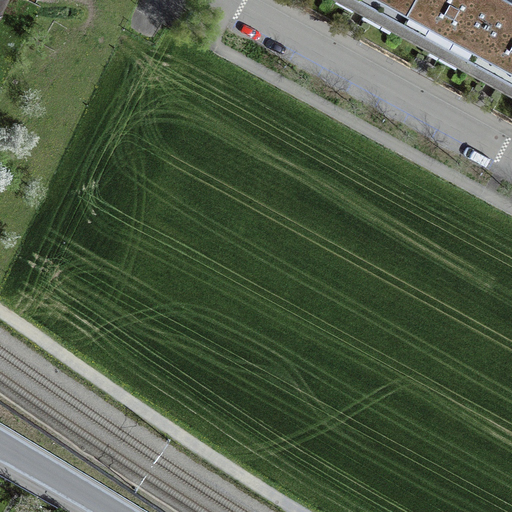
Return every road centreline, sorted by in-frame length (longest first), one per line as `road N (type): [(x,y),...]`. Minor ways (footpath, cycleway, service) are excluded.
road 1 (track): [(0,310),(301,511)]
road 2 (residential): [(511,158),(227,0)]
road 3 (tertiary): [(116,511),(0,443)]
